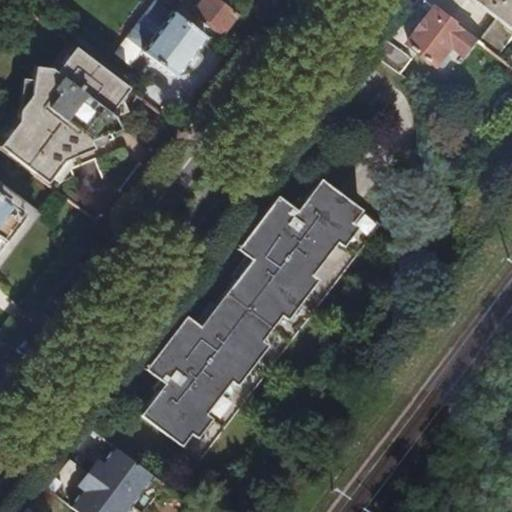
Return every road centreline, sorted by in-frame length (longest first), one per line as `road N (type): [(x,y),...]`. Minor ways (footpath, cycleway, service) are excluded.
road 1 (primary): [(0,487),(374,0)]
road 2 (primary): [(312,0),(0,409)]
